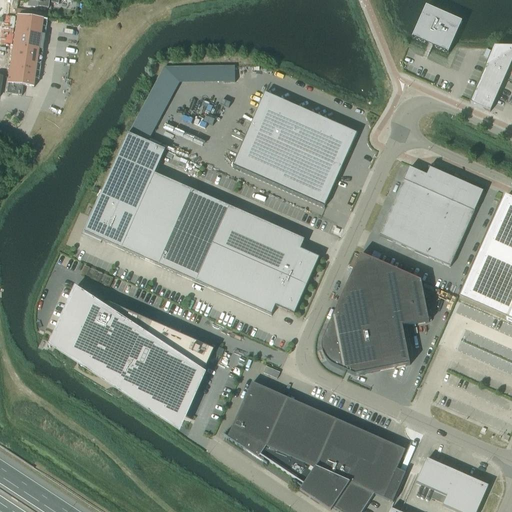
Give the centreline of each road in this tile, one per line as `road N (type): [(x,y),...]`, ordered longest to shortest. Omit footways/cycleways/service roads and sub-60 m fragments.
road 1 (unclassified): [(511,461),(321,377),(305,361),(308,330),(399,130)]
road 2 (unknown): [(350,237),(446,281),(458,272),(499,184)]
road 3 (unclassified): [(511,139),(414,96),(399,130)]
road 4 (unclassified): [(399,130),(511,180)]
